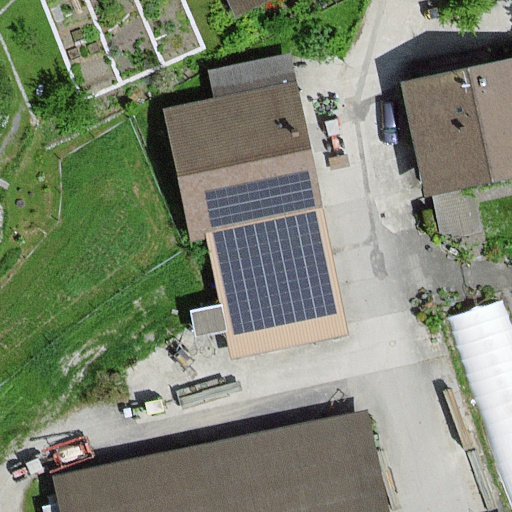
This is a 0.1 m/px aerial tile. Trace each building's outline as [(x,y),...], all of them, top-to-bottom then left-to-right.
[(234,0),(238,9),(256,0),(234,0)] [(511,62),(408,84),(430,189),(511,171),(511,62)] [(295,86),(167,114),(194,237),(211,234),(321,210),(295,86)] [(321,210),(211,234),(236,355),(347,332),(321,210)] [(511,287),(461,303),(511,460),(511,287)] [(379,511),(359,418),(62,481),(68,511),(379,511)]
